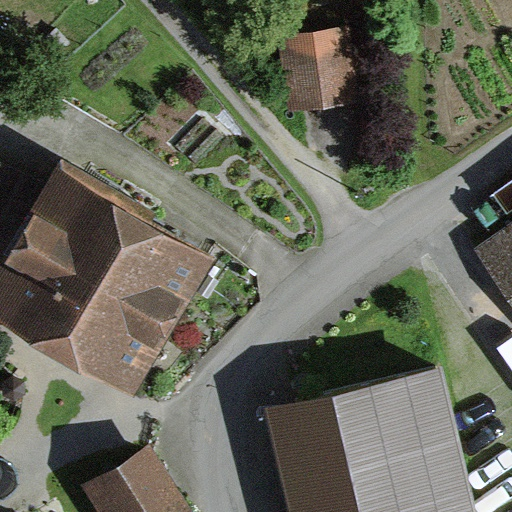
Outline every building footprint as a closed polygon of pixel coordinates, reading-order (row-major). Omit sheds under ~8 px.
[(356,35),(302,41),(309,108),(363,102),(356,35)] [(0,316),(146,389),(210,260),(66,188),(58,203),(0,174),(0,316)] [(511,182),(495,193),(509,217),(511,215),(511,182)] [(511,237),(498,247),(511,266),(511,237)] [(457,511),(402,397),(270,461),(295,511),(457,511)] [(184,511),(149,448),(93,479),(111,511),(184,511)]
